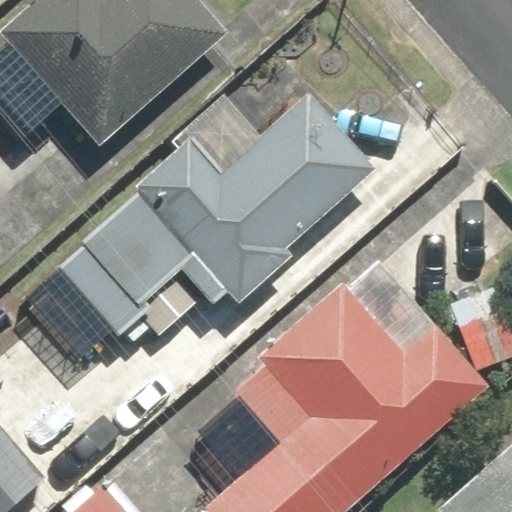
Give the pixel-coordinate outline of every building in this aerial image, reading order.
[(51,0),(5,37),(98,153),(237,41),(203,0),(51,0)] [(144,199),(60,268),(168,400),(231,348),(205,316),(228,297),(237,307),(295,259),(287,249),(374,177),(310,99),(220,173),(193,141),(135,189),(144,199)] [(511,327),(491,286),(455,304),(489,372),(511,360),(511,327)] [(204,508),(207,511),(124,511),(107,492),(84,511),(354,511),(495,385),(432,316),(394,350),(344,294),(232,395),(275,443),(204,508)] [(511,511),(511,439),(434,511),(511,511)]
